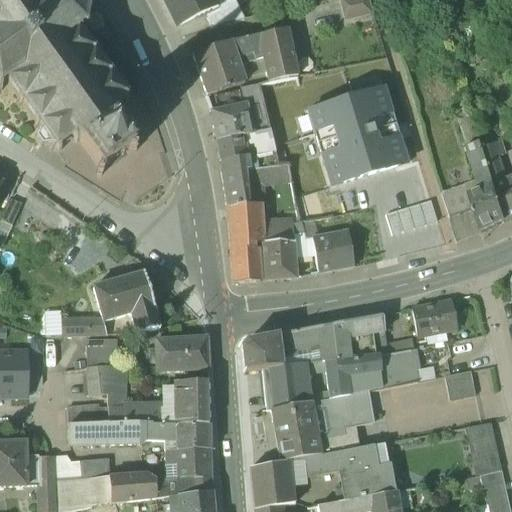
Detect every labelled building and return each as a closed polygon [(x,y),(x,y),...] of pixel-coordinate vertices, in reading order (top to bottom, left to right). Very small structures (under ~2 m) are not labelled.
[(95,178),(101,179),(102,171),(128,153),(136,154),(137,148),(129,147),(126,143),(128,141),(129,135),(127,131),(121,130),(118,132),(111,122),(114,120),(111,116),(122,107),(121,106),(122,105),(124,108),(127,106),(125,102),(125,101),(129,98),(126,95),(123,97),(122,95),(125,89),(127,88),(126,86),(125,86),(120,80),(121,78),(118,77),(118,79),(110,79),(109,78),(113,76),(110,72),(106,75),(93,56),(97,53),(94,50),(90,53),(76,33),(81,29),(86,32),(88,29),(83,27),(87,11),(92,10),(90,6),(88,6),(83,0),(0,0),(0,93),(1,94),(0,88),(5,84),(19,104),(15,107),(17,110),(21,107),(35,126),(31,129),(33,132),(37,130),(38,132),(35,138),(34,138),(34,141),(35,141),(40,147),(39,148),(42,150),(42,149),(50,147),(51,149),(48,151),(50,154),(53,152),(54,152),(57,156),(61,153),(59,150),(60,149),(61,151),(72,143),(76,147),(78,145),(96,170),(95,178)] [(161,0),(176,29),(201,16),(215,9),(215,8),(210,0),(161,0)] [(201,16),(209,32),(224,26),(243,22),(231,0),(215,8),(215,9),(201,16)] [(344,0),(341,1),(345,19),(371,13),(367,0),(344,0)] [(191,59),(204,100),(239,88),(243,87),(242,83),(237,69),(261,63),(265,76),(267,87),(296,80),(286,33),(230,46),(191,59)] [(237,69),(242,83),(265,76),(261,63),(237,69)] [(209,115),(215,144),(243,139),(251,137),(268,135),(257,89),(240,93),(244,108),(238,110),(209,115)] [(382,91),(306,115),(329,191),(406,168),(382,91)] [(237,105),(238,110),(244,108),(240,93),(240,92),(217,97),(219,108),(237,105)] [(457,113),(468,149),(481,145),(469,109),(457,113)] [(253,148),(256,160),(273,156),(268,135),(251,137),(243,139),(245,150),(253,148)] [(215,145),(219,166),(247,161),(245,150),(243,139),(215,144),(215,145)] [(466,149),(480,193),(494,187),(493,183),(483,151),(481,145),(468,149),(466,149)] [(483,151),(493,183),(505,178),(495,146),(483,151)] [(247,161),(249,175),(276,171),(273,157),(273,156),(256,160),(247,161)] [(219,166),(226,212),(247,210),(245,191),(244,175),(249,175),(247,161),(219,166)] [(245,191),(247,210),(260,209),(258,189),(289,185),(286,169),(276,171),(249,175),(244,175),(245,191)] [(511,179),(494,187),(505,224),(511,221),(511,179)] [(505,224),(494,187),(480,193),(469,198),(474,213),(481,235),(505,224)] [(441,196),(448,221),(474,213),(469,198),(465,188),(441,196)] [(1,216),(0,219),(0,222),(12,228),(22,207),(8,201),(1,216)] [(429,204),(418,207),(425,228),(436,225),(429,204)] [(418,207),(407,211),(414,232),(425,228),(418,207)] [(260,209),(247,210),(226,212),(227,226),(231,287),(260,285),(257,247),(259,247),(261,247),(262,247),(293,246),(292,237),(291,227),(291,222),(261,224),(260,209)] [(407,211),(396,214),(402,235),(414,232),(407,211)] [(396,214),(385,218),(391,239),(402,235),(396,214)] [(12,229),(0,223),(0,247),(3,249),(12,229)] [(291,227),(292,237),(303,235),(301,226),(297,226),(291,227)] [(293,246),(294,261),(307,255),(303,235),(292,237),(293,246)] [(318,277),(352,271),(352,270),(353,270),(347,235),(311,241),(317,277),(318,277)] [(261,247),(262,284),(295,282),(294,261),(293,246),(262,247),(261,247)] [(127,276),(128,281),(144,277),(145,278),(149,272),(132,260),(119,274),(120,278),(127,276)] [(130,318),(136,338),(154,333),(159,332),(145,278),(144,277),(128,281),(127,276),(120,278),(108,282),(109,287),(94,291),(102,322),(102,325),(130,318)] [(410,313),(416,340),(455,332),(450,307),(432,310),(432,309),(410,313)] [(362,339),(383,335),(381,319),(341,326),(344,342),(349,342),(349,344),(362,342),(362,339)] [(61,323),(62,341),(105,339),(106,337),(102,325),(102,322),(61,323)] [(319,348),(321,366),(349,363),(344,342),(341,326),(319,331),(321,348),(319,348)] [(319,331),(277,339),(279,355),(319,348),(321,348),(319,331)] [(344,342),(349,363),(378,360),(385,359),(384,347),(383,335),(362,339),(362,342),(349,344),(349,342),(344,342)] [(280,371),(279,355),(277,339),(246,345),(240,352),(243,375),(262,373),(280,371)] [(155,366),(156,376),(207,373),(205,341),(154,343),(155,352),(148,353),(148,367),(155,366)] [(411,342),(384,347),(385,359),(409,354),(414,353),(411,342)] [(106,398),(107,412),(123,412),(122,373),(116,372),(115,344),(84,344),(86,372),(106,371),(107,398),(106,398)] [(319,348),(279,355),(280,371),(304,368),(321,366),(319,348)] [(378,360),(379,379),(412,373),(415,372),(412,355),(409,354),(385,359),(378,360)] [(0,400),(26,401),(26,356),(0,356),(0,400)] [(321,366),(304,368),(309,406),(310,406),(367,395),(381,392),(379,379),(378,360),(349,363),(321,366)] [(269,414),(309,406),(304,368),(280,371),(262,373),(266,414),(269,414)] [(432,370),(415,373),(417,386),(435,382),(432,370)] [(86,372),(87,399),(106,398),(107,398),(106,371),(86,372)] [(475,372),(475,394),(491,394),(491,371),(475,372)] [(415,385),(412,373),(379,379),(381,392),(415,385)] [(444,381),(448,404),(474,399),(470,376),(444,381)] [(173,405),(174,411),(174,429),(208,429),(207,385),(177,386),(177,391),(173,391),(167,392),(167,403),(173,405)] [(167,403),(167,392),(159,392),(161,410),(171,409),(174,411),(173,405),(167,403)] [(317,444),(320,460),(336,457),(358,452),(354,430),(372,427),(367,395),(310,406),(317,444)] [(317,444),(310,406),(309,406),(269,414),(271,426),(277,425),(282,450),(276,451),(279,466),(288,465),(289,466),(320,460),(317,444)] [(95,413),(94,409),(66,411),(67,429),(95,428),(95,413)] [(161,429),(174,429),(174,411),(171,409),(161,410),(161,429)] [(161,410),(145,411),(145,427),(151,427),(151,429),(161,429),(161,410)] [(107,427),(145,427),(145,411),(123,412),(107,412),(107,427)] [(107,427),(107,412),(95,413),(95,428),(107,427)] [(271,426),(276,451),(282,450),(277,425),(271,426)] [(68,450),(164,445),(169,444),(169,456),(175,455),(174,429),(161,429),(151,429),(151,427),(145,427),(107,427),(95,428),(67,429),(68,450)] [(464,432),(474,479),(500,474),(490,427),(464,432)] [(209,454),(208,429),(174,429),(175,455),(209,454)] [(0,446),(0,490),(26,490),(25,462),(25,446),(0,446)] [(358,452),(336,457),(339,473),(345,504),(367,500),(392,496),(387,470),(371,473),(367,452),(383,449),(383,447),(366,450),(358,452)] [(387,470),(383,449),(367,452),(371,473),(387,470)] [(164,457),(165,471),(176,471),(176,478),(171,478),(171,484),(210,483),(209,454),(175,455),(169,456),(164,457)] [(296,482),(339,473),(336,457),(320,460),(289,466),(290,476),(296,480),(296,482)] [(54,511),(53,461),(46,461),(25,462),(26,490),(38,490),(38,511),(54,511)] [(70,467),(53,461),(54,511),(85,511),(109,508),(156,502),(155,485),(147,478),(127,480),(108,481),(107,464),(70,467)] [(290,476),(289,466),(288,465),(279,466),(249,472),(252,511),(272,511),(280,511),(293,507),(290,476)] [(165,484),(171,484),(171,478),(176,478),(176,471),(165,471),(165,484)] [(485,508),(486,511),(509,511),(500,475),(479,480),(482,494),(485,508)] [(482,494),(479,480),(466,483),(470,496),(482,494)] [(156,502),(169,500),(190,497),(211,495),(210,483),(171,484),(165,484),(155,485),(156,502)] [(169,500),(170,508),(170,511),(212,511),(211,495),(190,497),(169,500)] [(392,496),(367,500),(368,511),(398,511),(395,495),(392,496)] [(317,511),(368,511),(367,500),(345,504),(317,510),(317,511)]
